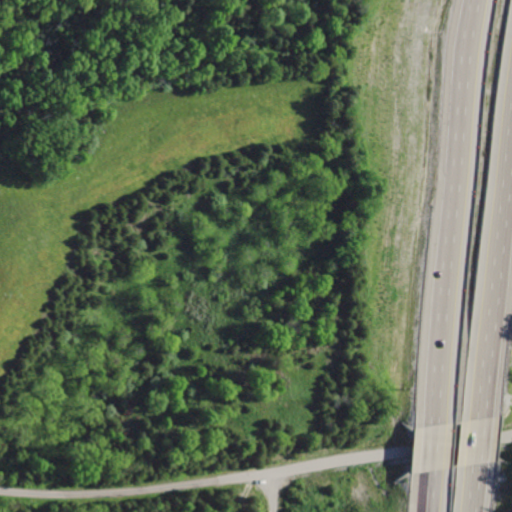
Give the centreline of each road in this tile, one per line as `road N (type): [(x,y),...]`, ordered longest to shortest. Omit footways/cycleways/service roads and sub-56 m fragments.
road 1 (residential): [(511,435),(152,491),(0,491)]
road 2 (motorway): [(474,0),(431,425)]
road 3 (motorway): [(479,418),(511,228)]
